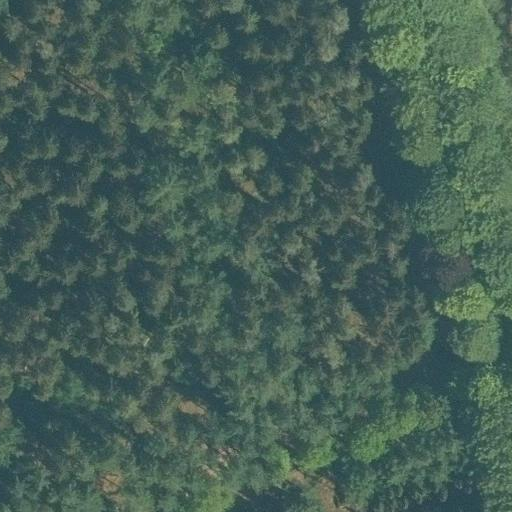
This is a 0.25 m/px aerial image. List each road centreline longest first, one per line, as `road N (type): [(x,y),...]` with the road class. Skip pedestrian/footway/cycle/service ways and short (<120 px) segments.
road 1 (track): [(511,405),(419,0)]
road 2 (track): [(191,511),(505,379)]
